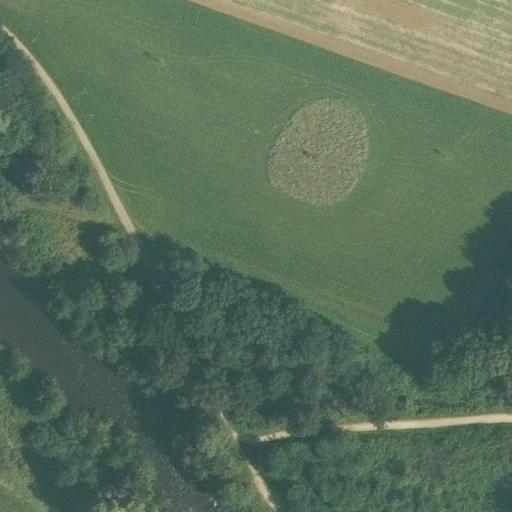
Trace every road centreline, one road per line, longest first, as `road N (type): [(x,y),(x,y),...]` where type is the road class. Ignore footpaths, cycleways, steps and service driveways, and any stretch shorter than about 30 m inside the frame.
road 1 (track): [(0,25),(69,105),(134,217),(231,440)]
road 2 (track): [(511,420),(231,440)]
